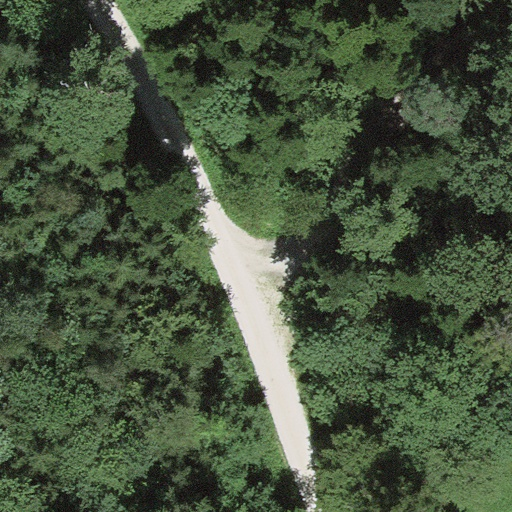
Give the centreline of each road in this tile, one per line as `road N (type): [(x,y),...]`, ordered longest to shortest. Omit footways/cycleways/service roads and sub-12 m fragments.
road 1 (track): [(240,312),(511,41)]
road 2 (track): [(85,0),(152,103),(240,312)]
road 3 (track): [(240,312),(319,511)]
